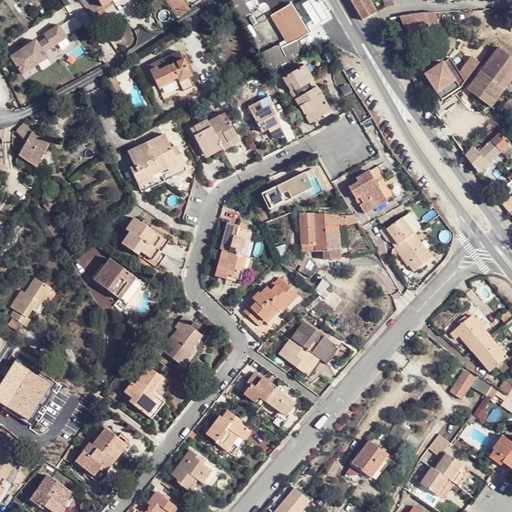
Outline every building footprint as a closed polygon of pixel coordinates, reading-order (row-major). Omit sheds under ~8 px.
[(80,0),(79,1),(92,19),(105,13),(103,9),(122,0),(108,0),(102,3),(99,4),(92,6),(90,0),(80,0)] [(168,0),(178,15),(189,8),(183,0),(168,0)] [(241,0),(228,0),(238,19),(249,13),(241,0)] [(313,25),(326,17),(316,0),(306,0),(301,3),(313,25)] [(350,0),(362,20),(376,13),(367,0),(350,0)] [(259,61),(265,72),(304,54),(297,42),(308,36),(292,7),(272,18),(288,47),(282,50),(280,49),(259,61)] [(424,12),(399,17),(405,34),(424,29),(435,50),(446,44),(435,23),(434,12),(424,12)] [(43,34),(52,46),(67,35),(59,24),(43,34)] [(43,52),(52,46),(43,34),(35,39),(43,52)] [(46,56),(43,52),(35,39),(10,56),(22,73),(46,56)] [(481,71),(483,73),(501,49),(499,47),(481,71)] [(511,57),(501,49),(483,73),(484,74),(499,85),(511,68),(511,57)] [(191,73),(180,51),(147,65),(157,85),(176,77),(181,90),(192,85),(188,75),(191,73)] [(462,66),(469,72),(478,62),(471,56),(462,66)] [(308,84),(314,80),(306,66),(282,80),(288,89),(293,85),(298,93),(292,96),(300,108),(305,105),(310,113),(305,116),(311,126),(323,118),(319,112),(331,106),(319,88),(313,92),(308,84)] [(511,78),(511,68),(499,85),(500,86),(504,89),(511,78)] [(467,89),(471,92),(484,74),(483,73),(481,71),(467,89)] [(484,74),(471,92),(487,104),(500,86),(499,85),(484,74)] [(449,75),(431,88),(442,105),(460,92),(449,75)] [(319,88),(314,80),(308,84),(313,92),(319,88)] [(293,85),(288,89),(292,96),(298,93),(293,85)] [(504,89),(500,86),(487,104),(491,107),(504,89)] [(284,127),(266,96),(246,108),(262,134),(269,130),(271,134),(284,127)] [(127,117),(118,99),(113,101),(121,120),(127,117)] [(511,99),(501,111),(504,113),(511,120),(511,99)] [(305,105),(300,108),(305,116),(310,113),(305,105)] [(334,111),(331,106),(319,112),(323,118),(334,111)] [(501,111),(500,109),(488,122),(493,126),(493,127),(504,113),(501,111)] [(223,111),(195,126),(200,135),(194,138),(202,152),(219,143),(221,146),(237,135),(223,111)] [(30,129),(25,122),(22,124),(18,126),(17,126),(16,128),(16,131),(28,139),(20,151),(37,163),(48,145),(38,137),(33,132),(30,129)] [(200,135),(195,126),(189,129),(194,138),(200,135)] [(464,155),(477,173),(509,143),(495,129),(493,132),(490,129),(484,134),(482,132),(464,155)] [(135,180),(181,157),(175,145),(171,148),(164,133),(127,151),(132,162),(127,164),(135,180)] [(221,146),(225,151),(241,142),(237,135),(221,146)] [(219,143),(202,152),(207,161),(225,151),(221,146),(219,143)] [(185,165),(181,157),(135,180),(139,187),(185,165)] [(320,162),(304,170),(313,187),(297,195),(301,202),(332,187),(320,162)] [(268,208),(311,186),(304,171),(260,193),(268,208)] [(376,186),(379,184),(371,171),(358,179),(359,181),(361,184),(356,188),(354,183),(348,186),(357,202),(362,199),(366,204),(361,208),(366,217),(376,211),(374,208),(388,200),(382,189),(378,192),(376,186)] [(357,202),(361,208),(366,204),(362,199),(357,202)] [(391,205),(388,200),(374,208),(376,211),(377,213),(391,205)] [(500,204),(511,219),(511,200),(509,204),(505,200),(500,204)] [(335,215),(299,213),(301,245),(315,245),(316,251),(324,252),(324,258),(337,257),(336,249),(340,248),(335,215)] [(338,226),(356,224),(355,214),(337,216),(338,226)] [(389,242),(396,250),(401,247),(413,263),(409,266),(415,273),(434,258),(403,218),(387,229),(394,239),(389,242)] [(172,239),(146,222),(143,225),(135,219),(126,231),(131,233),(123,244),(158,269),(165,258),(161,254),(172,239)] [(233,235),(237,230),(226,227),(218,254),(221,250),(233,235)] [(244,232),(237,230),(233,235),(221,250),(218,254),(211,277),(228,283),(230,278),(237,280),(244,283),(246,273),(239,271),(244,255),(251,257),(255,245),(251,244),(246,243),(249,233),(244,232)] [(254,235),(249,233),(246,243),(251,244),(254,235)] [(401,247),(396,250),(409,266),(413,263),(401,247)] [(313,259),(303,254),(296,265),(306,270),(313,259)] [(140,277),(115,259),(99,280),(124,299),(140,277)] [(13,268),(4,262),(0,268),(0,270),(9,276),(13,268)] [(148,283),(140,277),(124,299),(133,304),(148,283)] [(230,278),(228,283),(236,286),(237,280),(230,278)] [(53,290),(37,279),(26,294),(23,291),(10,307),(16,311),(11,318),(27,330),(32,323),(27,319),(34,310),(39,314),(43,306),(41,304),(53,290)] [(277,308),(294,290),(282,280),(265,297),(259,291),(253,299),(258,304),(253,309),(250,306),(244,312),(257,324),(261,319),(269,327),(282,313),(277,308)] [(299,295),(294,290),(277,308),(282,313),(299,295)] [(149,351),(156,357),(161,350),(175,361),(187,347),(192,351),(203,336),(188,325),(191,321),(177,312),(167,323),(175,329),(180,333),(176,339),(171,335),(159,349),(153,344),(149,351)] [(470,318),(454,331),(464,344),(489,373),(505,359),(470,318)] [(330,352),(334,355),(340,347),(306,322),(294,338),(293,337),(280,355),(304,373),(310,366),(313,368),(320,358),(323,361),(330,352)] [(180,333),(175,329),(171,335),(176,339),(180,333)] [(464,344),(454,331),(448,336),(459,348),(464,344)] [(187,347),(175,361),(185,369),(197,355),(192,351),(187,347)] [(327,365),(334,355),(330,352),(323,361),(327,365)] [(311,378),(323,361),(320,358),(313,368),(310,366),(304,373),(311,378)] [(51,383),(15,361),(0,382),(0,402),(26,420),(51,383)] [(145,415),(158,398),(155,396),(167,380),(151,368),(136,387),(134,384),(126,394),(135,401),(132,405),(145,415)] [(254,369),(244,381),(249,385),(242,394),(249,400),(252,395),(260,402),(261,400),(281,416),(294,400),(254,369)] [(491,388),(464,371),(449,392),(461,400),(470,386),(485,396),(491,388)] [(511,383),(506,379),(498,391),(507,397),(511,390),(511,383)] [(249,385),(244,381),(237,391),(242,394),(249,385)] [(252,395),(249,400),(257,406),(260,402),(252,395)] [(168,406),(158,398),(145,415),(156,423),(168,406)] [(286,419),(281,416),(261,400),(260,402),(257,406),(255,407),(280,426),(286,419)] [(241,435),(249,441),(254,434),(241,424),(244,420),(231,412),(225,420),(221,418),(208,435),(216,441),(214,443),(228,454),(241,435)] [(407,421),(400,417),(396,424),(402,427),(407,421)] [(396,424),(390,433),(403,442),(410,432),(402,427),(396,424)] [(108,427),(93,445),(111,459),(114,462),(115,462),(129,446),(120,439),(120,438),(108,427)] [(424,446),(429,449),(439,435),(434,431),(429,437),(424,446)] [(115,462),(120,466),(129,454),(134,448),(134,446),(133,444),(130,441),(123,435),(120,438),(120,439),(129,446),(115,462)] [(236,460),(249,441),(241,435),(228,454),(236,460)] [(439,435),(429,449),(441,458),(445,452),(452,443),(439,435)] [(511,441),(505,436),(489,457),(505,469),(508,465),(511,468),(511,441)] [(380,448),(370,441),(354,464),(362,470),(372,478),(390,453),(380,448)] [(111,459),(93,445),(91,443),(77,461),(92,474),(99,466),(102,469),(111,459)] [(199,477),(206,483),(214,489),(223,476),(191,451),(185,460),(175,471),(174,474),(174,476),(179,480),(178,482),(189,491),(199,477)] [(441,458),(432,468),(440,473),(453,482),(456,484),(463,475),(459,473),(465,465),(445,452),(441,458)] [(0,459),(0,504),(8,491),(0,486),(5,479),(9,482),(17,469),(0,459)] [(114,462),(111,459),(102,469),(99,466),(92,474),(99,480),(114,462)] [(362,470),(354,464),(347,472),(356,478),(362,470)] [(448,490),(453,482),(440,473),(432,468),(421,484),(437,496),(444,487),(448,490)] [(60,503),(68,491),(47,475),(29,499),(40,508),(43,505),(51,511),(62,511),(66,507),(60,503)] [(196,497),(206,483),(199,477),(189,491),(196,497)] [(273,511),(298,511),(308,498),(292,486),(273,511)] [(449,490),(448,490),(444,487),(437,496),(442,500),(449,490)] [(75,495),(68,491),(60,503),(66,507),(75,495)] [(183,511),(157,493),(148,505),(153,509),(150,511),(183,511)]
